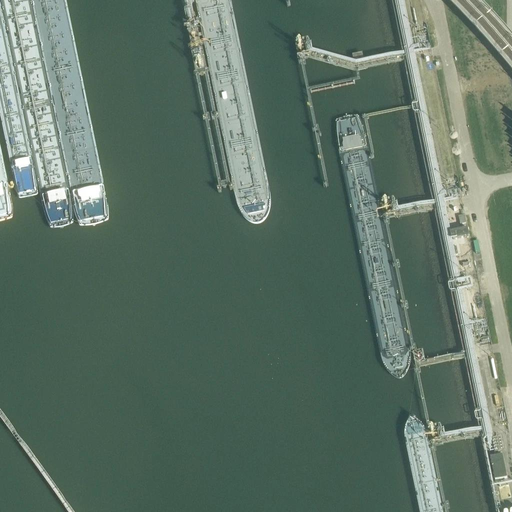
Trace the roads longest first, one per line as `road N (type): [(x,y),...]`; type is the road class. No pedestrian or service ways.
road 1 (unclassified): [(511,393),(472,187)]
road 2 (unclassified): [(472,187),(433,0)]
